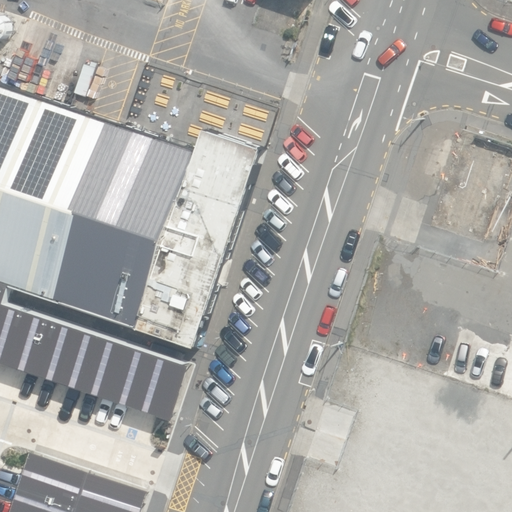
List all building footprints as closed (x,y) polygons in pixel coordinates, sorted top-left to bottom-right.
[(0,0),(0,278),(14,284),(202,346),(225,276),(269,147),(210,127),(204,147),(163,134),(123,120),(0,77),(0,0)] [(209,0),(174,0),(175,1),(205,12),(209,0)] [(0,346),(171,406),(187,359),(10,296),(14,284),(0,278),(0,346)] [(288,511),(511,511),(511,402),(346,346),(288,511)] [(511,347),(500,378),(511,382),(511,347)] [(147,511),(155,488),(42,448),(21,511),(147,511)]
